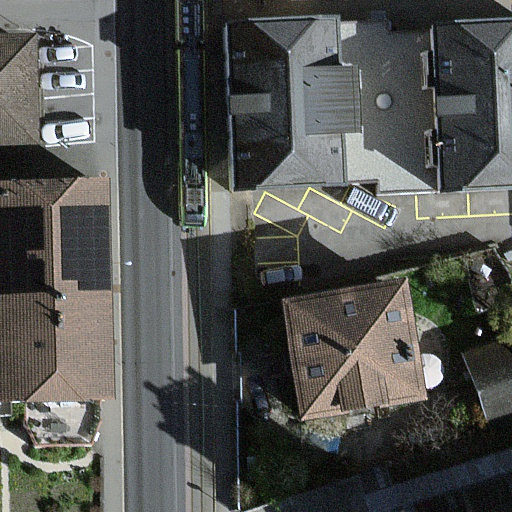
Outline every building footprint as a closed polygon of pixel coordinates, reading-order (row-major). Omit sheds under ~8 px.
[(511,29),(382,36),(381,25),(217,34),(221,119),(226,207),(335,201),(334,190),(432,185),(432,197),(511,196),(511,29)] [(28,42),(0,42),(0,150),(30,150),(28,42)] [(97,361),(94,186),(0,187),(0,404),(98,402),(97,361)] [(417,408),(396,289),(272,311),(293,430),(417,408)] [(511,342),(460,359),(484,433),(511,423),(511,342)]
